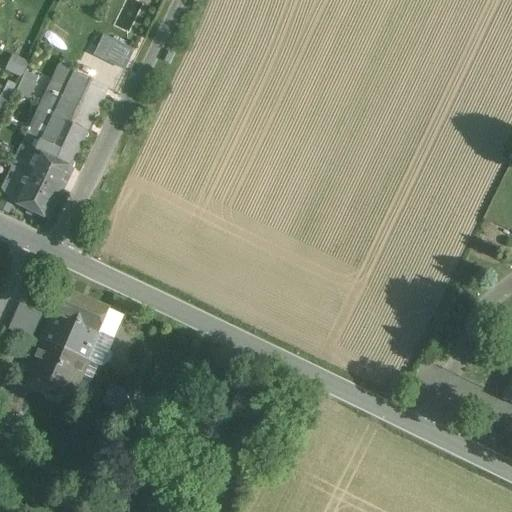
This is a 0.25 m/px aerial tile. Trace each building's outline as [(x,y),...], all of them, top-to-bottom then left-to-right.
[(94,55),(127,69),(136,48),(102,34),(94,55)] [(17,58),(10,72),(22,78),(28,63),(17,58)] [(55,81),(49,95),(61,101),(74,74),(62,68),(55,81)] [(23,82),(49,95),(55,81),(30,69),(23,82)] [(107,89),(74,74),(61,101),(94,116),(107,89)] [(8,82),(2,95),(12,100),(18,86),(8,82)] [(12,100),(2,95),(0,98),(0,118),(2,120),(12,100)] [(49,95),(24,148),(36,154),(61,101),(49,95)] [(27,173),(27,174),(63,191),(73,170),(70,168),(94,116),(61,101),(36,154),(27,173)] [(36,154),(24,148),(21,153),(23,154),(24,157),(19,169),(27,173),(36,154)] [(63,191),(27,174),(12,204),(49,221),(63,191)] [(112,315),(61,292),(50,316),(59,320),(47,347),(91,367),(112,315)] [(22,306),(11,329),(31,338),(42,315),(22,306)] [(91,367),(47,347),(33,379),(77,399),(91,367)] [(511,378),(502,399),(511,403),(511,378)] [(31,397),(8,387),(0,406),(0,409),(22,419),(31,397)]
